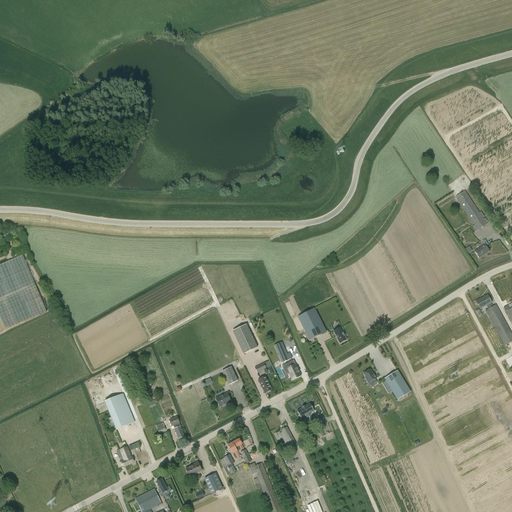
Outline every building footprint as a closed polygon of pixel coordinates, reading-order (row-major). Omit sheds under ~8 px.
[(489,223),(486,225),(465,192),(457,197),(478,230),(483,227),(485,229),(490,225),(489,223)] [(484,245),(474,252),(479,258),(489,252),(485,247),(488,245),(484,240),(482,242),(484,245)] [(0,264),(0,316),(5,329),(47,311),(23,255),(0,264)] [(493,306),(491,303),(492,303),(487,295),(476,301),(480,309),(486,306),(488,309),(493,306)] [(511,333),(496,305),(493,306),(488,309),(485,311),(504,346),(511,341),(511,333)] [(511,307),(509,309),(508,306),(503,308),(511,324),(511,307)] [(314,309),(298,317),(309,340),(326,331),(314,309)] [(232,331),(243,354),(257,348),(246,325),(232,331)] [(333,331),(340,343),(346,340),(344,336),(346,335),(342,327),(333,331)] [(287,354),(282,343),(275,346),(275,347),(273,348),(280,364),(281,363),(282,363),(284,366),(289,364),(288,363),(293,361),(292,359),(290,353),(287,354)] [(301,376),(294,361),(293,361),(288,363),(289,364),(284,366),(283,367),(286,374),(289,373),(292,380),(301,376)] [(266,369),(270,367),(268,362),(264,364),(264,363),(255,368),(258,373),(267,369),(266,369)] [(222,372),(229,385),(238,381),(231,367),(222,372)] [(374,376),(370,370),(363,374),(366,378),(365,378),(368,383),(376,378),(374,375),(374,376)] [(397,371),(384,379),(397,400),(410,392),(397,371)] [(265,377),(258,380),(265,394),(272,390),(265,377)] [(392,391),(385,381),(382,383),(388,393),(392,391)] [(227,393),(216,399),(220,407),(225,405),(225,404),(231,401),(227,393)] [(135,423),(124,394),(105,402),(117,430),(135,423)] [(157,399),(148,402),(150,407),(156,405),(155,403),(158,402),(157,399)] [(297,411),(301,418),(302,420),(310,416),(309,414),(314,411),(310,404),(305,407),(305,406),(302,408),(297,411)] [(174,429),(178,439),(184,437),(177,417),(169,420),(172,426),(175,425),(176,428),(174,429)] [(166,431),(164,426),(163,423),(156,426),(157,429),(159,433),(166,431)] [(296,450),(295,448),(297,447),(295,444),(296,443),(287,427),(281,430),(282,432),(280,434),(289,451),(291,450),(292,452),(296,450)] [(233,454),(235,458),(236,458),(237,458),(238,459),(241,457),(240,456),(237,451),(243,448),(242,445),(242,444),(239,439),(232,443),(231,442),(230,442),(228,443),(228,444),(229,445),(228,445),(233,454)] [(129,446),(129,447),(131,451),(140,447),(138,442),(129,446)] [(121,456),(123,462),(122,462),(123,467),(134,462),(128,447),(117,452),(119,456),(121,456)] [(240,452),(246,464),(252,462),(245,450),(240,452)] [(223,459),(220,460),(224,468),(228,476),(236,472),(232,464),(234,463),(230,455),(223,458),(223,459)] [(198,462),(192,465),(192,467),(186,470),(189,477),(202,471),(198,462)] [(255,474),(257,478),(254,480),(256,485),(255,486),(257,490),(261,488),(271,511),(282,511),(263,466),(262,463),(255,466),(254,463),(249,465),(252,475),(255,474)] [(215,474),(204,479),(211,494),(223,489),(215,474)] [(162,479),(156,482),(162,493),(161,494),(162,497),(169,493),(168,493),(171,491),(169,486),(166,488),(162,479)] [(154,510),(158,508),(157,506),(161,504),(154,490),(136,499),(141,511),(145,511),(153,508),(154,510)]
